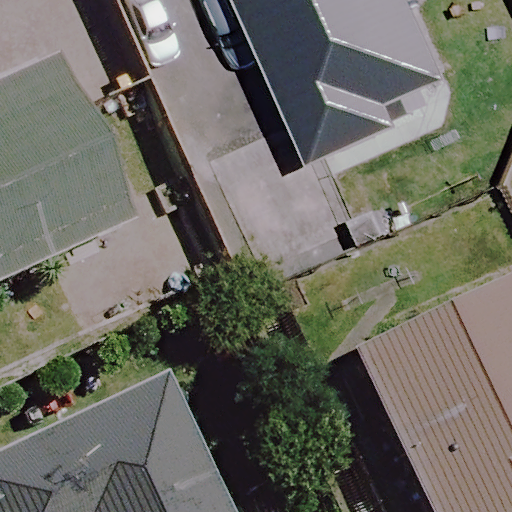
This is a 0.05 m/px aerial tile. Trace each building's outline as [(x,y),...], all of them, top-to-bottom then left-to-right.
[(257,0),(329,161),(418,123),(415,113),(428,107),(423,95),(467,75),(433,0),(257,0)] [(0,288),(132,228),(53,61),(0,84),(0,288)] [(306,256),(260,148),(178,182),(224,291),(306,256)] [(511,511),(511,278),(350,356),(423,511),(511,511)] [(226,511),(162,377),(0,457),(0,511),(226,511)]
